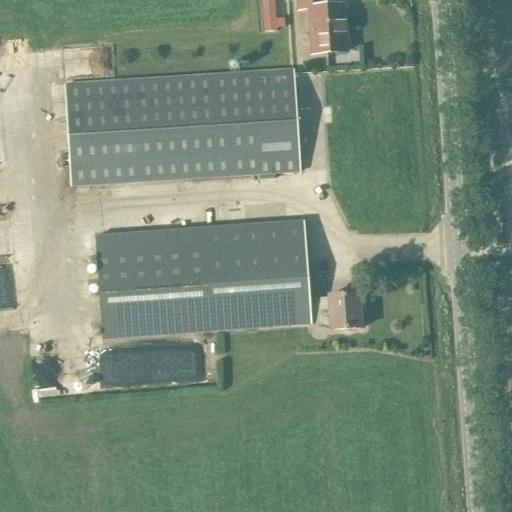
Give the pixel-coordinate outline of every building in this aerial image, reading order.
[(263,0),(264,31),(277,31),(275,0),(263,0)] [(344,6),(322,8),(321,0),(297,0),(298,10),(309,9),(312,55),(347,53),(344,6)] [(293,69),(64,83),(71,189),(300,174),(293,69)] [(102,341),(311,326),(329,325),(330,331),(361,329),(358,294),(327,297),(328,300),(309,301),(304,223),(95,238),(102,341)] [(6,272),(0,272),(0,308),(10,308),(6,272)]
